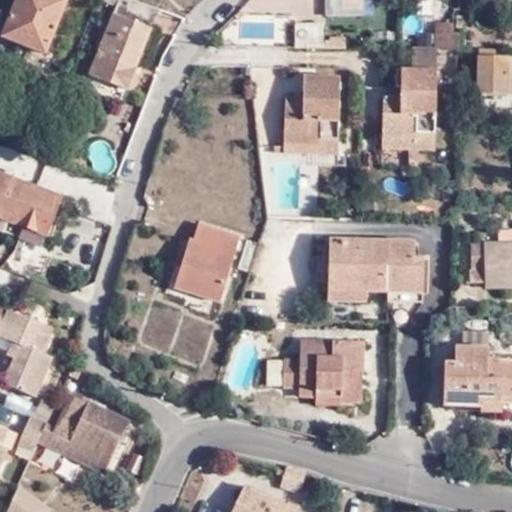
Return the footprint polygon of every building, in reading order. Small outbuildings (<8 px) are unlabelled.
[(16,0),(2,37),(43,55),(65,0),(16,0)] [(137,94),(166,13),(130,0),(127,0),(99,81),(137,94)] [(295,47),(325,47),(324,21),(295,21),(295,47)] [(441,51),(455,52),(455,24),(439,23),(438,51),(441,51)] [(438,133),(441,51),(438,51),(416,50),(416,70),(405,70),(404,97),(387,97),(386,138),(420,139),(421,133),(438,133)] [(511,56),(497,57),(479,56),(478,95),(511,95),(511,56)] [(324,140),(342,140),(343,77),(308,76),(307,96),(290,95),(290,146),(324,146),(324,140)] [(438,151),(438,133),(421,133),(420,139),(386,138),(385,150),(414,151),(422,151),(438,151)] [(342,155),(342,140),(324,140),(324,146),(290,146),(289,147),(289,148),(289,154),(342,155)] [(422,166),(422,151),(414,151),(414,166),(422,166)] [(0,217),(44,235),(45,235),(59,198),(0,174),(0,217)] [(44,235),(0,217),(0,228),(3,229),(3,228),(18,234),(18,235),(40,244),(44,235)] [(224,303),(244,238),(204,225),(198,242),(193,240),(179,288),(224,303)] [(511,231),(502,232),(502,243),(511,243),(511,231)] [(362,294),(361,304),(389,304),(389,294),(426,294),(427,260),(417,260),(418,244),(332,243),(332,294),(362,294)] [(511,243),(502,243),(473,243),(473,269),(487,269),(487,282),(508,283),(508,288),(511,287),(511,243)] [(244,272),(255,276),(264,247),(254,244),(244,272)] [(264,247),(255,276),(275,281),(283,252),(264,247)] [(472,282),(487,282),(487,269),(473,269),(472,269),(472,282)] [(332,294),(332,304),(361,304),(362,294),(332,294)] [(22,318),(5,311),(0,321),(0,338),(11,343),(9,347),(17,350),(13,359),(3,384),(35,397),(51,358),(40,354),(51,327),(23,317),(22,318)] [(369,388),(369,364),(362,364),(362,337),(308,337),(308,357),(292,357),(292,386),(307,386),(324,386),(324,393),(350,394),(350,389),(369,388)] [(511,394),(511,364),(493,364),(493,356),(493,346),(460,345),(459,361),(450,361),(448,402),(461,403),(487,404),(487,399),(506,400),(506,394),(511,394)] [(17,350),(9,347),(5,356),(13,359),(17,350)] [(511,356),(493,356),(493,364),(511,364),(511,356)] [(350,389),(350,394),(350,397),(369,398),(369,388),(350,389)] [(350,397),(350,394),(324,393),(324,402),(350,401),(350,397)] [(8,394),(6,408),(31,412),(33,398),(8,394)] [(461,403),(462,409),(511,411),(511,394),(506,394),(506,400),(487,399),(487,404),(461,403)] [(52,435),(47,446),(104,472),(127,421),(70,396),(52,435)] [(17,446),(32,454),(33,453),(37,442),(43,430),(46,424),(30,417),(17,446)] [(0,466),(9,447),(3,445),(10,429),(0,424),(0,466)] [(10,429),(3,445),(9,447),(12,449),(19,433),(10,429)] [(52,435),(43,430),(37,442),(47,446),(52,435)] [(303,488),(307,476),(308,473),(290,468),(288,472),(284,482),(283,486),(302,491),(303,488)] [(299,511),(245,486),(233,511),(299,511)] [(17,488),(6,511),(41,511),(45,506),(17,488)]
